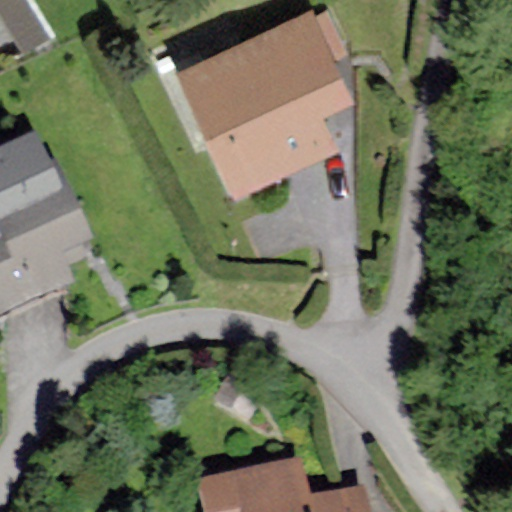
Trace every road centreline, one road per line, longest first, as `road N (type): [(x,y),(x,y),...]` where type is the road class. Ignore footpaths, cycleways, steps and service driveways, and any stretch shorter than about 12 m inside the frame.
road 1 (residential): [(362,401),(280,340),(213,326),(148,334),(90,367),(0,496)]
road 2 (residential): [(362,401),(403,317),(452,0)]
road 3 (residential): [(442,511),(362,401)]
